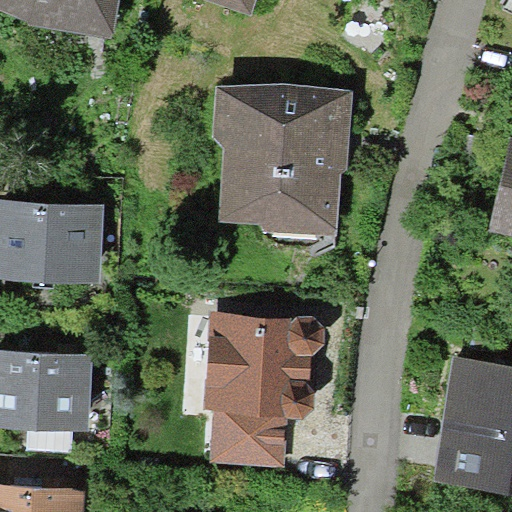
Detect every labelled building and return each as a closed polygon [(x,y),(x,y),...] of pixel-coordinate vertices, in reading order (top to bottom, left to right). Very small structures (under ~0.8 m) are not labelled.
[(107,0),(0,0),(0,2),(29,15),(29,18),(33,18),(34,9),(94,19),(92,28),(101,30),(103,21),(105,21),(107,0)] [(247,0),(215,0),(233,6),(233,7),(242,11),(246,0),(247,1),(247,0)] [(337,156),(339,136),(341,96),(278,89),(274,95),(221,94),(215,134),(226,144),(222,211),(266,214),(270,207),(289,208),(294,228),(292,250),(331,249),(333,229),(325,229),(330,171),(339,167),(339,158),(337,156)] [(511,229),(511,147),(508,146),(490,225),(511,229)] [(87,207),(0,202),(0,274),(83,279),(87,207)] [(293,319),(209,312),(201,409),(214,412),(288,418),(303,419),(314,407),(313,390),(310,383),(311,355),(326,342),(324,325),(311,316),(298,317),(293,319)] [(78,356),(0,352),(0,422),(75,427),(78,356)] [(511,371),(461,364),(444,479),(511,488),(511,371)] [(284,469),(288,418),(214,412),(209,462),(284,469)] [(0,511),(69,511),(71,491),(0,487),(0,511)]
